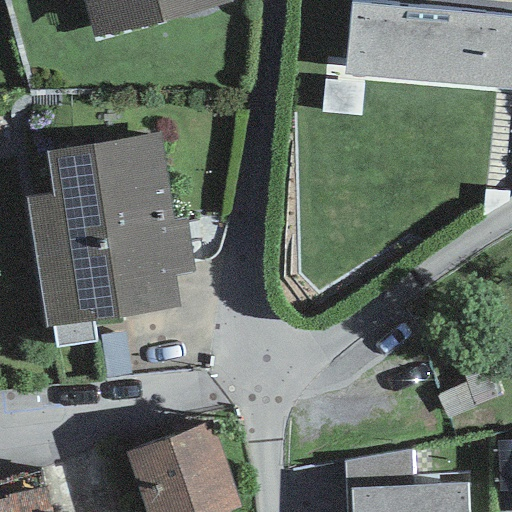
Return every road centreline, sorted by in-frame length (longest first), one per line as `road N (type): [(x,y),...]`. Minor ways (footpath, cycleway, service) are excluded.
road 1 (residential): [(255,370),(245,239),(275,0)]
road 2 (residential): [(255,370),(342,332),(511,215)]
road 3 (residential): [(255,370),(66,434),(0,429)]
road 4 (residential): [(271,511),(255,370)]
